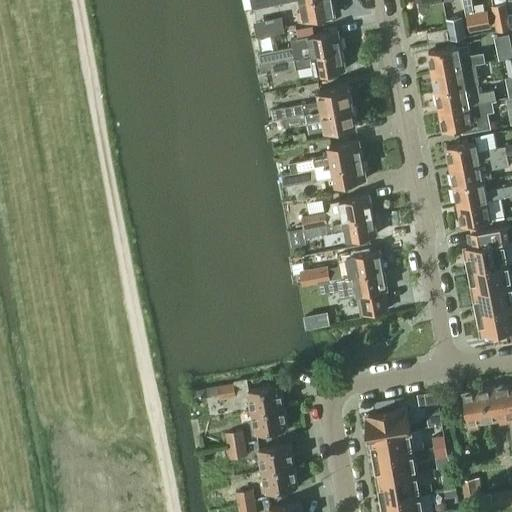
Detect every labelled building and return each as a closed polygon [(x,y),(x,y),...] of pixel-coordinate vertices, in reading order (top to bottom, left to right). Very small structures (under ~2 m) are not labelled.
[(250,0),(252,9),(296,0),(250,0)] [(299,0),(301,9),(297,10),(299,20),(335,13),(332,0),(299,0)] [(511,28),(505,2),(491,5),(496,31),(511,28)] [(466,14),(466,18),(467,18),(470,32),(491,27),(488,10),(466,14)] [(282,16),(267,19),(270,34),(285,31),(282,16)] [(466,35),(463,19),(462,16),(446,19),(450,38),(466,35)] [(448,37),(447,27),(427,31),(429,40),(448,37)] [(259,64),(272,61),(305,55),(341,48),(337,29),(298,37),(300,47),(292,49),(292,47),(257,54),(259,64)] [(428,51),(432,71),(462,65),(475,62),(485,60),(483,52),(470,54),(468,44),(428,51)] [(511,47),(511,44),(496,47),(499,59),(511,56),(511,47)] [(345,67),(341,48),(305,55),(272,61),(273,71),(313,63),(315,73),(345,67)] [(475,62),(462,65),(432,71),(435,90),(466,85),(478,82),(479,82),(475,62)] [(478,82),(466,85),(435,90),(439,109),(469,103),(497,98),(498,98),(496,91),(480,94),(478,82)] [(271,108),(273,118),(304,112),(352,103),(348,84),(318,90),(320,99),(285,106),(271,108)] [(499,109),(498,106),(497,98),(469,103),(439,109),(442,129),(473,124),(472,114),(499,109)] [(356,123),(352,103),(304,112),(273,118),(274,119),(271,120),(273,128),(307,122),(309,132),(356,123)] [(291,172),(362,159),(358,139),(329,145),(331,155),(314,158),(289,162),(291,172)] [(446,146),(450,166),(507,154),(507,150),(506,145),(484,149),(485,151),(479,152),(476,140),(446,146)] [(507,154),(450,166),(453,185),(484,179),(490,178),(488,167),(509,163),(507,154)] [(362,159),(291,172),(282,174),(284,185),(310,179),(310,178),(334,174),(336,184),(366,178),(362,159)] [(453,185),(457,205),(488,200),(499,197),(511,194),(511,183),(492,187),(492,189),(486,190),(484,179),(453,185)] [(325,223),(373,214),(369,194),(339,200),(341,210),(326,213),(326,210),(301,215),(304,227),(325,223)] [(503,217),(499,197),(488,200),(457,205),(461,225),(503,217)] [(325,223),(304,227),(292,229),(292,230),(287,231),(289,239),(294,238),(294,240),(320,235),(320,234),(345,229),(346,239),(376,233),(373,214),(325,223)] [(507,262),(503,240),(465,247),(469,269),(507,262)] [(326,267),(299,272),(302,284),(318,281),(383,268),(379,249),(350,255),(352,265),(327,270),(326,267)] [(469,269),(474,290),(511,283),(507,262),(469,269)] [(383,268),(318,281),(320,291),(331,289),(339,288),(340,297),(357,294),(361,313),(370,312),(387,308),(386,303),(383,289),(387,288),(383,268)] [(478,312),(511,305),(511,286),(511,283),(474,290),(478,312)] [(511,305),(478,312),(482,334),(511,327),(511,305)] [(341,306),(330,308),(333,324),(344,322),(341,306)] [(237,397),(234,382),(217,385),(219,395),(220,400),(237,397)] [(280,383),(249,389),(252,411),(284,405),(280,383)] [(511,383),(502,386),(508,421),(511,420),(511,383)] [(207,397),(219,395),(217,385),(197,389),(194,394),(195,399),(199,402),(205,401),(207,397)] [(502,386),(482,389),(487,419),(498,418),(499,423),(508,421),(502,386)] [(477,421),(487,419),(482,389),(461,392),(467,428),(478,426),(477,421)] [(438,402),(436,390),(424,393),(426,404),(438,402)] [(462,414),(460,401),(449,403),(452,416),(462,414)] [(284,405),(252,411),(256,432),(288,427),(284,405)] [(369,436),(411,429),(407,407),(365,414),(369,436)] [(243,429),(224,433),(227,446),(245,442),(243,429)] [(371,437),(375,457),(412,451),(409,430),(411,430),(411,429),(369,436),(369,437),(371,437)] [(434,447),(446,445),(444,437),(432,439),(434,447)] [(245,442),(227,446),(229,459),(247,456),(245,442)] [(290,442),(259,448),(263,470),(294,464),(290,442)] [(446,445),(434,447),(435,455),(447,453),(446,445)] [(416,472),(412,451),(375,457),(378,479),(416,472)] [(294,464),(263,470),(266,491),(298,486),(294,464)] [(378,479),(382,500),(420,493),(416,472),(378,479)] [(444,489),(456,487),(455,479),(443,481),(444,489)] [(446,497),(458,495),(456,487),(444,489),(446,497)] [(509,488),(491,491),(493,506),(511,503),(509,488)] [(253,489),(235,492),(237,505),(255,502),(253,489)] [(422,511),(420,493),(382,500),(384,511),(422,511)] [(270,511),(303,511),(301,501),(270,506),(270,511)] [(257,511),(255,502),(237,505),(238,511),(257,511)]
